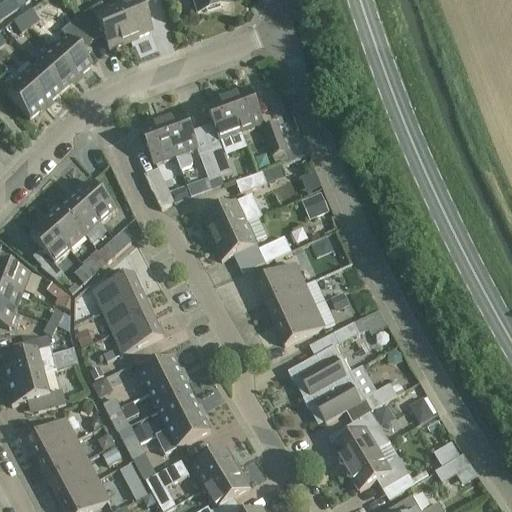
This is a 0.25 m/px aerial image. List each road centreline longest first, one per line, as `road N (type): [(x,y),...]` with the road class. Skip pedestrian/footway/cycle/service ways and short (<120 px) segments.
road 1 (unclassified): [(511,501),(394,305),(339,195),(282,28)]
road 2 (residential): [(316,511),(244,401),(240,356),(177,238),(152,221),(96,101)]
road 3 (secondary): [(511,342),(417,159),(356,0)]
road 4 (residential): [(96,101),(282,28)]
